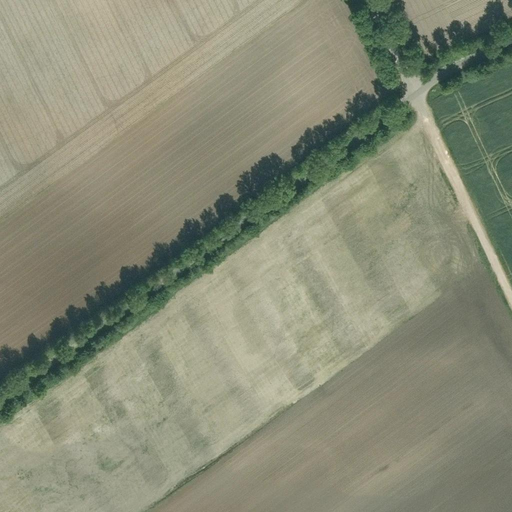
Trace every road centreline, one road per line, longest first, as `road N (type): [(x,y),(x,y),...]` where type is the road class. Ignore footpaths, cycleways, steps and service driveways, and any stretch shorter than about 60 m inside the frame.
road 1 (unclassified): [(0,412),(277,207),(413,92)]
road 2 (track): [(413,92),(511,289)]
